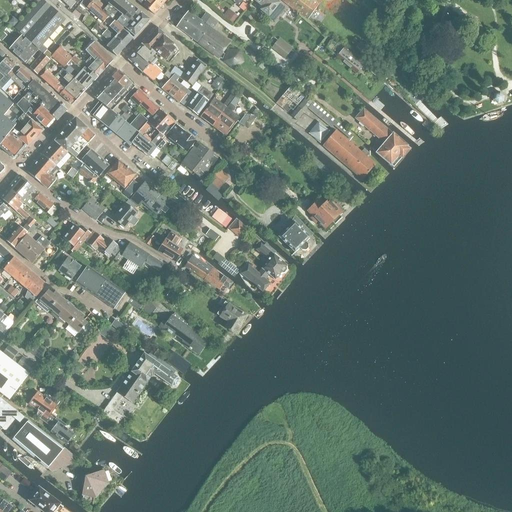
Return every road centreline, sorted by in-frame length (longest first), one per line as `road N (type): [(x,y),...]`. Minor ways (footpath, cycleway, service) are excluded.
road 1 (residential): [(175,267),(74,217),(16,168)]
road 2 (residential): [(220,146),(118,63)]
